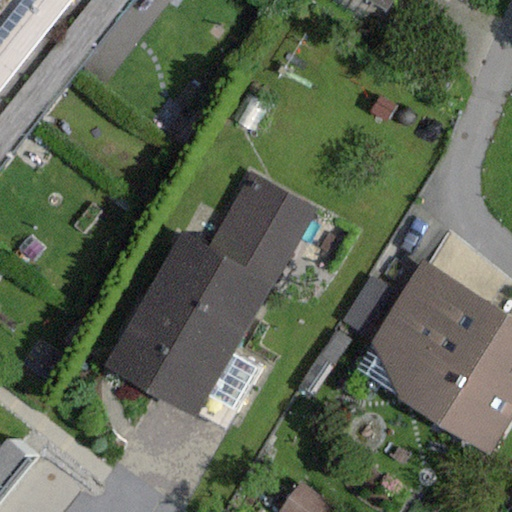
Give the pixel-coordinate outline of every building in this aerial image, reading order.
[(0,0),(0,182),(143,0),(0,0)] [(274,366),(245,350),(326,207),(267,174),(224,249),(200,235),(128,361),(241,424),(274,366)] [(511,309),(438,263),(374,364),(504,445),(511,432),(511,309)] [(29,435),(18,448),(0,434),(0,511),(49,452),(29,435)] [(349,511),(351,510),(317,484),(296,511),(298,511),(349,511)]
